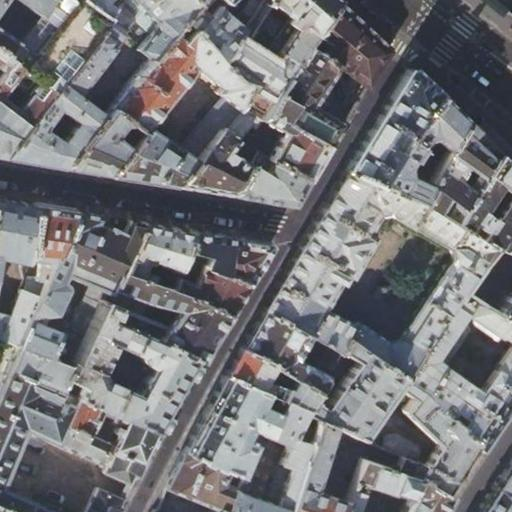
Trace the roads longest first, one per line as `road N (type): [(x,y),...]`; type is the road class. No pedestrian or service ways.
road 1 (residential): [(134,511),(293,226)]
road 2 (residential): [(0,178),(293,226)]
road 3 (residential): [(293,226),(423,14)]
